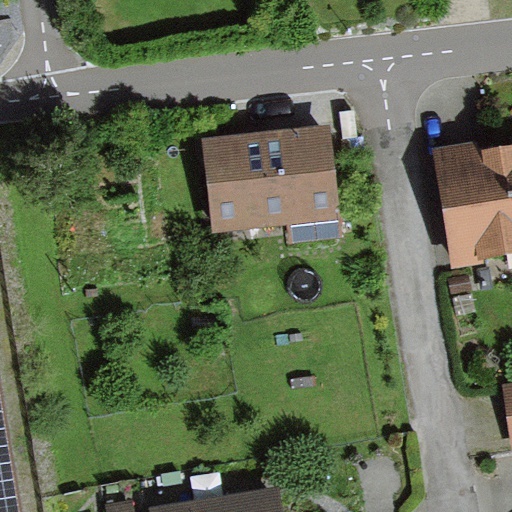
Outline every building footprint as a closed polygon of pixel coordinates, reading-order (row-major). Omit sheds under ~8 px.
[(201,139),(209,225),(279,219),(281,239),(333,234),(323,128),(201,139)] [(433,147),(452,267),(511,257),(511,141),(486,146),(485,138),(433,147)] [(0,511),(19,511),(0,390),(0,511)] [(146,508),(146,511),(274,511),(272,491),(146,508)] [(125,511),(124,502),(100,507),(100,511),(125,511)]
